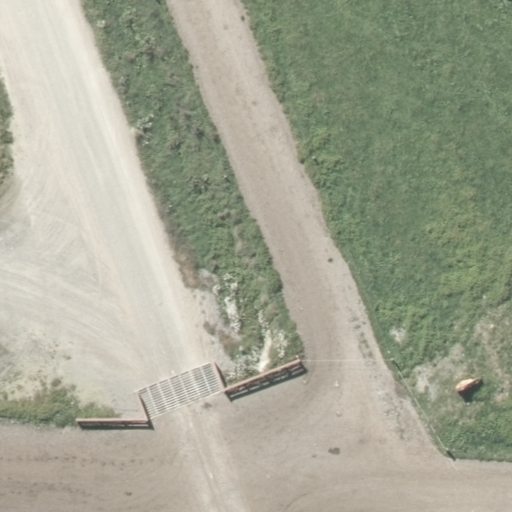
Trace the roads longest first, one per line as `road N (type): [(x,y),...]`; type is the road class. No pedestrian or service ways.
road 1 (track): [(218,0),(420,511)]
road 2 (unclassified): [(243,511),(47,0)]
road 3 (track): [(238,499),(428,511)]
